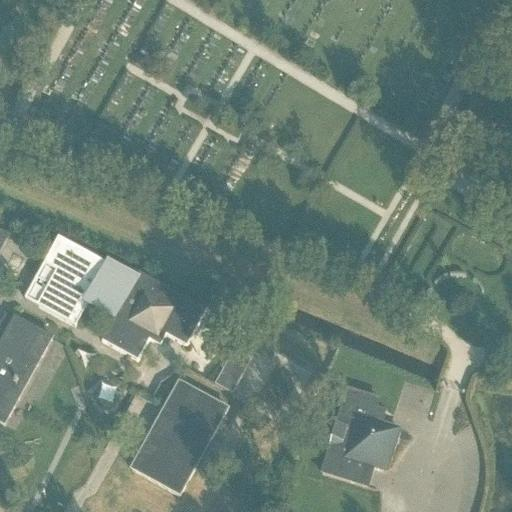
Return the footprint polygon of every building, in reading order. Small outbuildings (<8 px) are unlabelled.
[(498,0),(478,0),(493,9),(498,0)] [(0,251),(8,237),(0,232),(0,251)] [(206,312),(139,275),(137,278),(107,262),(105,265),(58,240),(25,301),(75,329),(86,310),(112,324),(102,343),(138,363),(149,342),(151,343),(164,339),(165,337),(186,348),(206,312)] [(0,424),(4,427),(52,341),(15,320),(14,321),(6,316),(5,316),(4,317),(2,321),(0,324),(0,331),(6,335),(0,346),(0,345),(0,424)] [(237,316),(231,326),(242,332),(247,322),(237,316)] [(251,325),(246,335),(256,340),(262,330),(251,325)] [(235,353),(215,386),(231,395),(251,362),(235,353)] [(227,412),(179,385),(131,472),(180,498),(227,412)] [(330,448),(322,475),(367,489),(373,470),(383,473),(383,472),(386,473),(388,468),(389,468),(398,437),(397,437),(399,432),(395,431),(396,430),(386,427),(386,428),(371,423),(378,402),(347,392),(338,422),(331,420),(331,419),(326,417),(317,445),(323,446),(330,448)]
